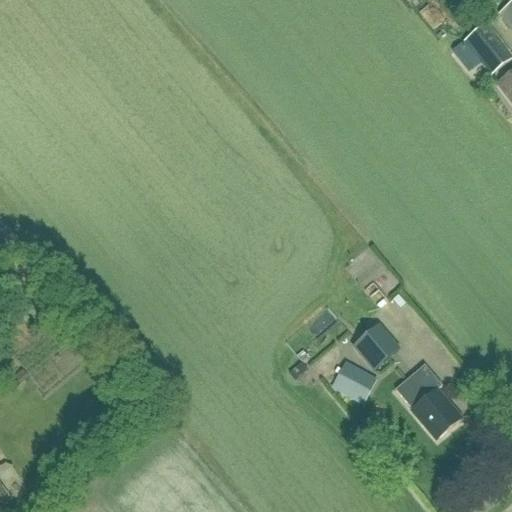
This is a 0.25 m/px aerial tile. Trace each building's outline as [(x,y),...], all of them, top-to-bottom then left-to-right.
[(511,6),(498,17),(511,34),(511,6)] [(491,78),(511,62),(511,61),(486,27),(464,44),(473,55),(491,78)] [(511,73),(495,87),(511,109),(511,73)] [(381,307),(389,302),(378,284),(369,289),(381,307)] [(374,374),(398,353),(377,329),(353,349),(374,374)] [(374,384),(344,368),(332,390),(362,406),(374,384)] [(436,442),(460,422),(436,393),(441,389),(424,368),(395,392),(412,412),(436,442)] [(22,372),(13,379),(20,387),(28,380),(22,372)]
